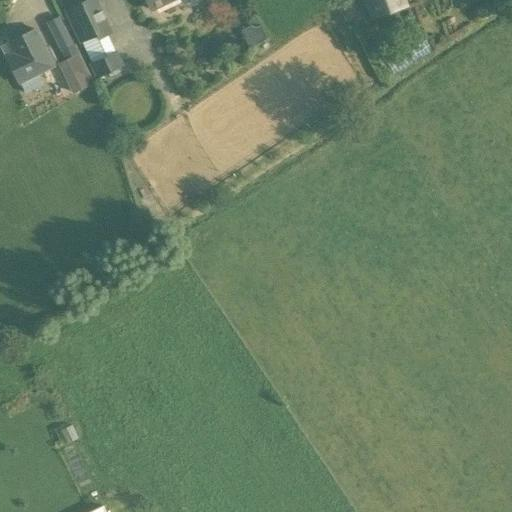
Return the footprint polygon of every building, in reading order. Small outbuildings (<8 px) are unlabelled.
[(95,0),(81,0),(63,9),(79,44),(95,35),(97,39),(112,32),(95,0)] [(144,0),(149,9),(168,0),(144,0)] [(366,0),(371,16),(403,6),(401,0),(366,0)] [(52,67),(45,54),(33,28),(7,40),(12,52),(4,56),(11,70),(18,85),(19,84),(22,88),(43,78),(41,73),(52,67)] [(88,64),(95,78),(123,65),(116,50),(88,64)] [(77,56),(59,64),(72,93),(90,85),(77,56)]
